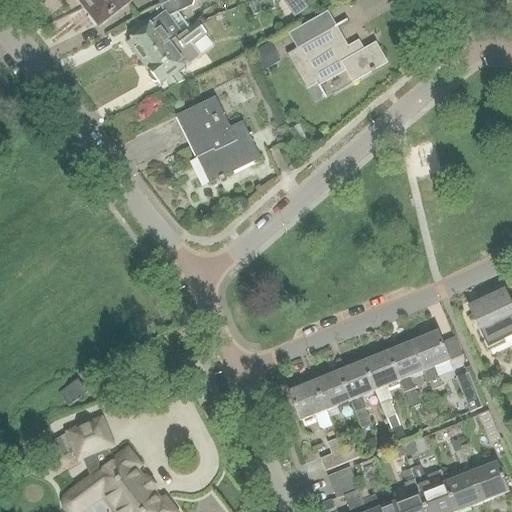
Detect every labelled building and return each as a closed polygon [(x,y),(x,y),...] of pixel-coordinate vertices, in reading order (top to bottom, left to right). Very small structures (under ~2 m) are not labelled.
[(86,0),(81,4),(98,26),(127,3),(124,0),(86,0)] [(154,23),(129,42),(144,62),(181,34),(189,28),(178,14),(192,7),(194,0),(174,0),(159,7),(163,13),(153,21),(154,23)] [(270,0),(267,0),(258,4),(262,13),(273,8),(270,0)] [(306,90),(317,84),(325,99),(326,99),(319,86),(345,70),(352,82),(371,71),(373,74),(376,72),(375,69),(386,63),(374,43),(364,49),(358,40),(345,48),(333,28),(347,20),(346,19),(297,48),(286,55),(306,90)] [(181,34),(144,62),(150,70),(149,71),(147,75),(152,81),(155,82),(157,80),(160,83),(175,72),(177,74),(184,68),(183,66),(186,64),(187,66),(200,57),(190,44),(205,32),(197,22),(189,28),(181,34)] [(280,64),(270,45),(254,53),(264,72),(280,64)] [(216,98),(179,116),(199,157),(190,161),(192,165),(199,162),(210,185),(261,160),(242,122),(230,128),(216,98)] [(504,292),(469,308),(488,348),(511,336),(511,298),(508,301),(504,292)] [(428,382),(439,378),(435,369),(449,363),(438,334),(413,344),(425,373),(428,382)] [(413,344),(389,354),(400,383),(411,410),(420,406),(409,379),(425,373),(413,344)] [(389,354),(364,364),(375,393),(379,403),(386,420),(387,419),(396,416),(389,400),(391,399),(387,388),(400,383),(389,354)] [(375,393),(364,364),(339,374),(351,403),(355,414),(361,430),(371,426),(364,410),(366,409),(362,398),(375,393)] [(470,368),(467,370),(468,373),(473,384),(476,383),(470,368)] [(468,409),(470,413),(483,408),(473,384),(468,373),(456,378),(468,409)] [(339,374),(315,384),(326,413),(351,403),(339,374)] [(78,380),(59,393),(68,406),(87,392),(78,380)] [(332,427),(326,413),(315,384),(290,394),(302,423),(315,417),(320,430),(322,431),(332,427)] [(502,440),(489,411),(477,416),(490,445),(502,440)] [(396,416),(387,419),(391,431),(400,427),(396,416)] [(174,511),(165,499),(160,502),(136,469),(140,466),(128,450),(114,460),(109,447),(112,446),(102,420),(69,433),(79,459),(83,458),(91,478),(68,495),(67,496),(66,498),(65,499),(65,501),(64,503),(65,505),(65,507),(66,508),(68,510),(69,511),(70,511),(78,511),(80,511),(102,495),(115,511),(174,511)] [(348,463),(343,450),(338,439),(327,443),(331,455),(320,460),(321,461),(325,471),(325,472),(348,463)] [(413,443),(403,447),(406,455),(417,451),(413,443)] [(343,450),(348,463),(359,458),(354,446),(343,450)] [(399,448),(388,453),(391,462),(403,457),(399,448)] [(467,462),(463,450),(455,453),(459,465),(467,462)] [(497,464),(471,474),(483,503),(508,493),(497,464)] [(419,494),(426,511),(455,511),(445,484),(441,472),(424,478),(420,468),(419,467),(418,467),(417,467),(410,469),(410,471),(419,494)] [(328,477),(332,488),(353,480),(349,469),(328,477)] [(396,511),(426,511),(419,494),(410,471),(402,474),(406,485),(404,486),(409,498),(393,504),(396,511)] [(455,511),(460,511),(483,503),(471,474),(445,484),(455,511)] [(365,511),(358,491),(353,480),(332,488),(337,500),(344,497),(349,511),(351,511),(365,511)] [(366,488),(358,491),(365,511),(396,511),(393,504),(380,509),(375,496),(370,499),(366,488)]
